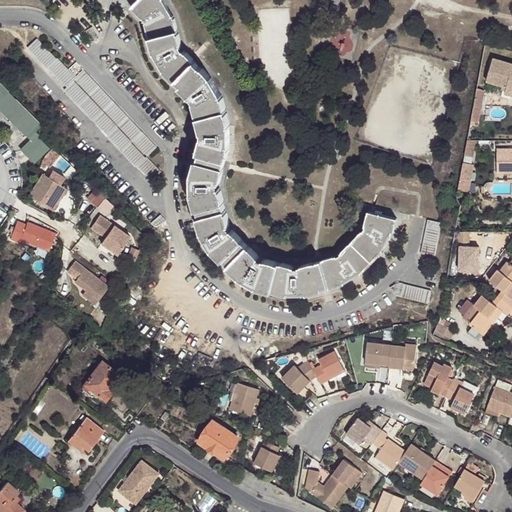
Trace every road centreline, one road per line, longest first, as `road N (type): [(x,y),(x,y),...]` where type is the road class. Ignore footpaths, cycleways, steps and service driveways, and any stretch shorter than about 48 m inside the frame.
road 1 (residential): [(415,219),(398,273),(370,296),(303,318),(238,302),(195,261),(168,213),(163,143),(45,22),(0,15)]
road 2 (residential): [(488,511),(501,485),(495,458),(398,406),(338,408),(302,447)]
road 3 (residential): [(75,511),(139,436),(270,511)]
